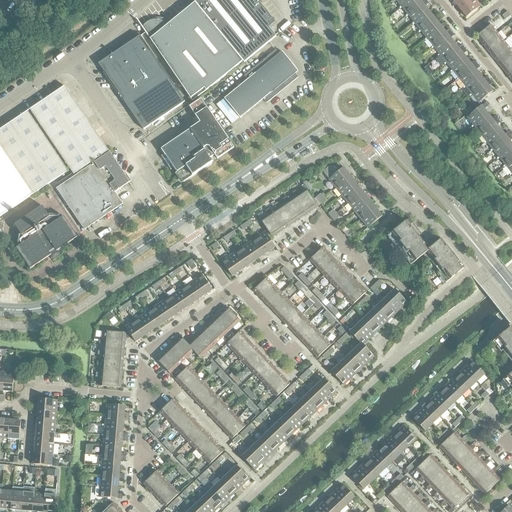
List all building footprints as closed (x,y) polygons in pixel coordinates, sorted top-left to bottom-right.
[(275,22),(257,0),(192,0),(195,2),(243,61),(244,63),(276,36),(269,28),(275,22)] [(419,0),(410,0),(402,7),(408,15),(426,0),(425,0),(420,0),(419,0)] [(429,4),(426,0),(408,15),(415,23),(429,11),(425,7),(429,4)] [(471,0),(455,0),(453,1),(460,9),(471,0)] [(475,0),(471,0),(460,9),(466,18),(481,6),(475,0)] [(243,61),(195,2),(167,25),(166,24),(164,22),(162,21),(160,21),(158,20),(155,20),(153,20),(151,21),(149,22),(147,23),(146,24),(144,26),(143,28),(138,21),(192,102),(213,85),(243,61)] [(429,11),(415,23),(421,31),(439,16),(436,13),(433,16),(429,11)] [(442,20),(439,16),(421,31),(427,39),(442,27),(438,23),(442,20)] [(483,45),(498,33),(491,25),(476,37),(483,45)] [(442,27),(427,39),(434,47),(452,32),(449,29),(445,32),(442,27)] [(454,36),(452,32),(434,47),(440,55),(454,43),(451,39),(454,36)] [(504,41),(498,33),(483,45),(490,53),(504,41)] [(185,102),(140,36),(99,64),(144,130),(185,102)] [(510,49),(504,41),(490,53),(496,61),(510,49)] [(454,43),(440,55),(446,63),(465,48),(462,45),(458,48),(454,43)] [(467,52),(465,48),(446,63),(453,71),(467,59),(463,55),(467,52)] [(511,51),(510,49),(496,61),(502,69),(511,61),(511,51)] [(279,54),(276,50),(244,76),(247,80),(224,99),(240,118),(263,99),(266,103),(298,77),(295,73),(298,71),(282,52),(279,54)] [(467,59),(453,71),(459,79),(477,64),(475,61),(471,64),(467,59)] [(511,74),(511,61),(502,69),(509,77),(511,74)] [(480,68),(477,64),(459,79),(466,87),(480,75),(476,71),(480,68)] [(484,80),(480,75),(466,87),(472,95),(490,80),(487,77),(484,80)] [(490,80),(472,95),(479,103),(493,91),(489,86),(493,83),(490,80)] [(74,175),(83,168),(108,151),(65,86),(30,110),(74,175)] [(190,129),(210,159),(215,155),(217,159),(234,148),(201,99),(189,107),(200,123),(191,129),(190,129)] [(474,126),(488,114),(484,110),(488,107),(485,103),(482,106),(481,106),(467,118),(474,126)] [(0,130),(0,146),(33,195),(68,171),(27,112),(0,130)] [(492,119),(488,114),(474,126),(480,134),(498,119),(496,116),(492,119)] [(501,123),(498,119),(480,134),(486,142),(501,130),(497,126),(501,123)] [(210,159),(190,129),(161,149),(164,154),(161,156),(170,168),(171,170),(174,168),(183,182),(212,163),(210,159)] [(505,135),(501,130),(486,142),(493,150),(511,135),(508,132),(505,135)] [(511,139),(511,136),(511,135),(493,150),(499,158),(511,147),(511,144),(510,142),(511,139)] [(0,216),(33,195),(0,146),(0,216)] [(511,147),(499,158),(505,166),(511,160),(511,147)] [(124,175),(120,168),(109,153),(56,189),(84,230),(123,204),(115,193),(131,182),(126,174),(124,175)] [(335,188),(350,176),(343,168),(337,173),(331,165),(323,172),(335,188)] [(350,176),(335,188),(342,196),(356,184),(350,176)] [(304,191),(298,195),(297,196),(308,213),(318,207),(317,206),(306,189),(307,189),(306,187),(304,184),(301,187),(304,191)] [(363,192),(356,184),(342,196),(348,204),(363,192)] [(295,197),(289,201),(288,202),(299,219),(308,213),(297,196),(298,195),(295,191),(292,193),(295,197)] [(369,200),(363,192),(348,204),(355,212),(369,200)] [(286,203),(280,207),(279,208),(291,225),(299,219),(288,202),(289,201),(286,197),(283,199),(286,203)] [(375,208),(369,200),(355,212),(361,220),(375,208)] [(277,209),(271,213),(270,214),(282,231),(291,225),(279,208),(280,207),(278,203),(275,205),(277,209)] [(58,251),(78,237),(64,217),(62,218),(60,216),(50,214),(48,215),(42,207),(15,225),(21,234),(19,235),(17,245),(18,247),(16,248),(30,269),(50,256),(53,261),(61,256),(58,251)] [(382,216),(375,208),(361,220),(368,228),(382,216)] [(270,214),(271,213),(269,209),(266,211),(268,215),(260,220),(272,238),(282,231),(270,214)] [(407,257),(424,243),(410,225),(413,223),(410,219),(388,236),(396,246),(398,245),(407,257)] [(265,232),(256,238),(266,254),(275,247),(265,232)] [(424,243),(407,257),(405,258),(411,265),(423,255),(428,261),(430,260),(439,272),(437,273),(446,283),(464,268),(438,235),(428,242),(432,247),(429,249),(424,243)] [(266,254),(256,238),(248,244),(258,259),(266,254)] [(248,244),(239,250),(250,265),(258,259),(248,244)] [(317,268),(331,255),(323,247),(310,260),(317,268)] [(239,250),(231,255),(241,271),(250,265),(239,250)] [(241,271),(231,255),(222,261),(232,277),(241,271)] [(338,263),(331,255),(317,268),(324,275),(338,263)] [(338,263),(324,275),(331,283),(345,270),(338,263)] [(285,275),(288,271),(284,267),(280,270),(285,275)] [(345,270),(331,283),(338,290),(352,277),(345,270)] [(293,276),(288,271),(285,275),(290,280),(293,276)] [(301,273),(298,277),(302,281),(306,278),(301,273)] [(193,281),(203,296),(212,290),(202,275),(193,281)] [(307,279),(306,278),(302,281),(307,286),(313,280),(310,277),(307,279)] [(352,277),(338,290),(345,297),(359,285),(352,277)] [(261,298),(274,285),(267,278),(254,290),(261,298)] [(203,296),(193,281),(185,287),(195,302),(203,296)] [(302,286),(298,281),(294,285),(299,289),(302,286)] [(274,285),(261,298),(268,306),(282,293),(274,285)] [(366,293),(359,285),(345,297),(353,305),(366,293)] [(307,290),(302,286),(299,289),(303,294),(307,290)] [(185,287),(176,292),(187,308),(195,302),(185,287)] [(387,297),(400,310),(407,303),(395,289),(387,297)] [(187,308),(176,292),(168,298),(178,313),(187,308)] [(324,297),(319,292),(315,296),(320,301),(324,297)] [(289,300),(282,293),(268,306),(275,313),(289,300)] [(316,300),(312,295),(308,299),(312,304),(316,300)] [(400,310),(387,297),(380,304),(392,317),(400,310)] [(178,313),(168,298),(159,304),(170,319),(178,313)] [(312,304),(308,299),(304,302),(309,307),(312,304)] [(296,308),(289,300),(275,313),(282,320),(296,308)] [(321,306),(316,300),(312,304),(318,309),(321,306)] [(334,307),(329,302),(325,306),(330,311),(334,307)] [(170,319),(159,304),(151,309),(161,325),(170,319)] [(380,304),(372,311),(385,324),(392,317),(380,304)] [(219,315),(232,329),(240,321),(227,307),(219,315)] [(338,312),(334,307),(330,311),(335,316),(338,312)] [(303,315),(296,308),(282,320),(289,328),(303,315)] [(161,325),(151,309),(142,315),(153,330),(161,325)] [(331,315),(326,311),(322,314),(327,319),(331,315)] [(372,311),(365,318),(378,331),(385,324),(372,311)] [(105,316),(108,320),(114,316),(110,312),(105,316)] [(153,330),(142,315),(134,321),(144,336),(153,330)] [(232,329),(219,315),(211,323),(224,336),(232,329)] [(310,322),(303,315),(289,328),(296,335),(310,322)] [(336,320),(331,315),(327,319),(332,324),(336,320)] [(378,331),(365,318),(357,325),(370,338),(378,331)] [(144,336),(134,321),(125,327),(128,331),(133,339),(135,342),(144,336)] [(317,330),(310,322),(296,335),(303,343),(317,330)] [(224,336),(211,323),(204,330),(216,343),(224,336)] [(370,338),(357,325),(350,332),(361,344),(361,343),(363,345),(370,338)] [(345,331),(340,326),(337,329),(342,335),(345,331)] [(511,327),(493,342),(501,352),(503,351),(511,362),(510,364),(511,366),(511,327)] [(216,343),(204,330),(196,338),(208,351),(216,343)] [(317,330),(303,343),(310,350),(324,337),(317,330)] [(105,331),(104,341),(104,343),(125,345),(125,338),(127,338),(133,339),(128,331),(126,333),(105,331)] [(234,352),(247,339),(240,332),(227,344),(234,352)] [(181,337),(173,345),(186,359),(193,351),(194,351),(188,345),(181,337)] [(331,345),(324,337),(310,350),(318,358),(331,345)] [(196,338),(188,345),(194,351),(193,351),(200,359),(208,351),(196,338)] [(254,347),(247,339),(234,352),(241,359),(254,347)] [(104,343),(104,341),(99,340),(99,344),(104,345),(103,352),(103,353),(124,355),(125,345),(104,343)] [(361,343),(361,344),(354,351),(366,364),(374,356),(363,345),(361,343)] [(186,359),(173,345),(165,353),(178,366),(186,359)] [(254,347),(241,359),(248,367),(261,354),(254,347)] [(103,353),(103,352),(98,351),(98,355),(103,355),(102,362),(102,364),(123,366),(124,355),(103,353)] [(354,351),(346,358),(359,371),(366,364),(354,351)] [(178,366),(165,353),(157,360),(170,374),(178,366)] [(268,362),(261,354),(248,367),(255,374),(268,362)] [(218,357),(214,361),(219,366),(223,362),(218,357)] [(359,371),(346,358),(339,365),(352,378),(359,371)] [(472,361),(464,369),(477,382),(485,375),(472,361)] [(102,364),(102,362),(97,362),(97,366),(102,366),(101,373),(101,375),(122,377),(123,366),(102,364)] [(212,362),(209,366),(214,371),(217,368),(212,362)] [(227,367),(223,362),(219,366),(224,371),(227,367)] [(275,369),(268,362),(255,374),(262,382),(275,369)] [(352,378),(339,365),(331,372),(344,385),(352,378)] [(214,371),(209,366),(205,369),(210,374),(214,371)] [(182,387),(196,374),(188,367),(175,379),(182,387)] [(275,369),(262,382),(269,389),(282,376),(275,369)] [(477,382),(464,369),(457,376),(470,389),(477,382)] [(220,378),(224,375),(219,370),(215,373),(220,378)] [(233,380),(237,377),(232,372),(228,375),(233,380)] [(511,372),(503,380),(508,387),(510,386),(511,387),(511,372)] [(14,374),(3,373),(1,391),(13,392),(14,374)] [(101,375),(101,373),(96,373),(96,376),(101,377),(100,386),(121,388),(122,377),(101,375)] [(189,394),(203,382),(196,374),(182,387),(189,394)] [(224,375),(220,378),(225,383),(229,380),(224,375)] [(282,376),(269,389),(276,397),(290,384),(282,376)] [(470,389),(457,376),(449,383),(462,396),(470,389)] [(242,382),(237,377),(233,380),(238,385),(242,382)] [(324,379),(316,386),(329,400),(337,392),(324,379)] [(196,402),(210,389),(203,382),(189,394),(196,402)] [(462,396),(449,383),(442,390),(455,403),(462,396)] [(481,386),(486,391),(488,394),(489,395),(492,392),(484,383),(481,386)] [(238,390),(233,385),(230,388),(234,393),(238,390)] [(316,386),(309,393),(321,407),(329,400),(316,386)] [(247,395),(251,392),(246,387),(242,390),(247,395)] [(217,396),(210,389),(196,402),(203,409),(217,396)] [(243,395),(238,390),(234,393),(239,398),(243,395)] [(455,403),(442,390),(435,397),(447,410),(455,403)] [(256,397),(251,392),(247,395),(252,400),(256,397)] [(309,393),(301,400),(314,414),(321,407),(309,393)] [(217,396),(203,409),(210,417),(224,404),(217,396)] [(447,410),(435,397),(427,404),(440,417),(447,410)] [(35,410),(57,412),(58,401),(39,399),(38,407),(35,406),(35,410)] [(167,420),(181,407),(173,399),(160,412),(167,420)] [(248,408),(252,404),(248,399),(244,403),(248,408)] [(314,414),(301,400),(294,407),(307,421),(314,414)] [(262,411),(265,407),(260,402),(257,405),(262,411)] [(224,404),(210,417),(218,424),(231,411),(224,404)] [(252,404),(248,408),(253,413),(257,409),(252,404)] [(440,417),(427,404),(420,411),(433,424),(440,417)] [(107,405),(106,415),(129,417),(129,413),(125,413),(125,406),(115,405),(107,405)] [(188,414),(181,407),(167,420),(174,427),(188,414)] [(307,421),(294,407),(286,414),(299,428),(307,421)] [(57,412),(35,410),(35,414),(38,414),(37,421),(56,423),(57,412)] [(231,411),(218,424),(225,431),(238,419),(231,411)] [(433,424),(420,411),(412,418),(425,431),(433,424)] [(195,422),(188,414),(174,427),(181,434),(195,422)] [(286,414),(279,421),(292,435),(299,428),(286,414)] [(129,417),(106,415),(105,426),(123,427),(124,421),(129,422),(129,417)] [(10,420),(0,419),(0,438),(8,439),(10,420)] [(238,419),(225,431),(232,439),(245,426),(238,419)] [(10,420),(8,439),(19,440),(21,421),(20,421),(10,420)] [(34,428),(33,432),(55,433),(56,423),(37,421),(37,428),(34,428)] [(279,421),(272,428),(284,442),(292,435),(279,421)] [(202,429),(195,422),(181,434),(188,442),(202,429)] [(94,424),(87,424),(86,434),(94,434),(94,424)] [(123,427),(105,426),(104,436),(127,438),(128,434),(123,433),(123,427)] [(403,426),(396,434),(408,447),(416,440),(415,439),(408,431),(403,426)] [(272,428),(264,435),(277,449),(284,442),(272,428)] [(209,436),(202,429),(188,442),(195,449),(209,436)] [(417,437),(409,429),(408,431),(415,439),(417,437)] [(160,435),(156,430),(152,433),(157,438),(160,435)] [(55,433),(33,432),(33,435),(36,435),(35,443),(54,444),(55,433)] [(463,441),(464,442),(467,439),(465,436),(461,439),(455,432),(440,447),(447,455),(463,441)] [(408,447),(396,434),(388,441),(401,454),(408,447)] [(277,449),(264,435),(257,442),(270,456),(277,449)] [(127,438),(104,436),(103,446),(122,447),(122,441),(127,442),(127,438)] [(209,436),(195,449),(202,457),(216,444),(209,436)] [(167,448),(170,444),(165,440),(162,443),(167,448)] [(388,441),(381,448),(394,461),(401,454),(388,441)] [(469,447),(464,442),(463,441),(447,455),(455,463),(470,449),(471,450),(475,446),(472,444),(469,447)] [(270,456),(257,442),(250,449),(262,463),(270,456)] [(32,449),(31,453),(53,455),(54,444),(35,443),(35,450),(32,449)] [(170,444),(167,448),(171,453),(175,449),(170,444)] [(223,452),(216,444),(202,457),(210,464),(223,452)] [(122,447),(103,446),(102,456),(126,458),(126,454),(121,453),(122,447)] [(381,448),(373,455),(386,468),(394,461),(381,448)] [(262,463),(250,449),(242,457),(254,470),(262,463)] [(470,449),(455,463),(462,471),(477,456),(479,458),(482,454),(480,452),(476,455),(471,450),(470,449)] [(53,455),(31,453),(31,457),(34,457),(33,465),(52,466),(53,455)] [(180,463),(184,459),(179,454),(176,458),(180,463)] [(373,455),(366,462),(379,475),(386,468),(373,455)] [(423,478),(439,463),(431,455),(416,470),(422,477),(419,480),(421,483),(425,479),(423,478)] [(126,458),(102,456),(101,466),(120,468),(120,462),(125,462),(126,458)] [(477,456),(462,471),(470,479),(485,464),(486,465),(490,462),(487,459),(484,463),(479,458),(477,456)] [(171,457),(167,460),(172,465),(176,462),(171,457)] [(189,464),(184,459),(180,463),(185,468),(189,464)] [(379,475),(366,462),(359,469),(371,482),(379,475)] [(446,471),(439,463),(423,478),(425,479),(430,484),(426,488),(429,490),(432,487),(431,486),(446,471)] [(413,467),(410,464),(405,468),(409,472),(413,467)] [(491,471),(486,465),(485,464),(470,479),(477,486),(492,472),(494,473),(497,470),(495,467),(491,471)] [(120,468),(101,466),(101,476),(124,478),(124,474),(119,474),(120,468)] [(237,466),(229,473),(241,487),(249,479),(237,466)] [(182,475),(186,472),(181,467),(177,470),(182,475)] [(194,469),(190,473),(195,478),(199,474),(198,473),(199,472),(196,469),(195,470),(194,469)] [(371,482),(359,469),(351,476),(364,490),(371,482)] [(151,491),(164,479),(157,471),(144,484),(151,491)] [(454,479),(446,471),(431,486),(432,487),(437,492),(433,496),(436,498),(440,495),(438,494),(454,479)] [(186,472),(182,475),(187,480),(190,477),(186,472)] [(492,472),(477,486),(485,495),(500,480),(501,481),(505,478),(502,475),(498,478),(494,473),(492,472)] [(229,473),(221,480),(234,494),(241,487),(229,473)] [(124,478),(101,476),(100,486),(118,488),(119,482),(124,483),(124,478)] [(171,486),(164,479),(151,491),(158,499),(171,486)] [(461,487),(454,479),(438,494),(440,495),(445,500),(441,503),(443,506),(447,503),(446,501),(461,487)] [(221,480),(214,487),(227,501),(234,494),(221,480)] [(410,490),(412,492),(415,488),(413,486),(409,489),(403,482),(387,497),(395,505),(410,490)] [(335,492),(347,505),(355,498),(342,484),(335,492)] [(118,488),(100,486),(99,497),(117,499),(117,498),(122,499),(122,495),(118,494),(118,488)] [(179,494),(171,486),(158,499),(165,507),(179,494)] [(13,491),(11,510),(18,511),(21,511),(24,488),(13,487),(13,491)] [(33,511),(34,493),(35,488),(24,487),(24,488),(21,511),(25,511),(33,511)] [(214,487),(207,494),(219,508),(227,501),(214,487)] [(469,495),(461,487),(446,501),(447,503),(452,508),(448,511),(449,511),(452,511),(455,510),(454,509),(469,495)] [(45,489),(45,494),(43,511),(54,511),(57,490),(45,489)] [(13,491),(2,490),(0,511),(2,511),(3,511),(4,509),(11,510),(13,491)] [(410,490),(395,505),(401,511),(403,511),(418,498),(419,499),(423,496),(420,493),(417,497),(412,492),(410,490)] [(340,511),(347,505),(335,492),(327,499),(339,511),(340,511)] [(34,493),(33,511),(35,511),(43,511),(45,494),(34,493)] [(207,494),(199,501),(209,511),(214,511),(219,508),(207,494)] [(424,505),(419,499),(418,498),(403,511),(418,511),(425,506),(426,507),(430,504),(428,501),(424,505)] [(339,511),(327,499),(320,506),(325,511),(339,511)] [(209,511),(199,501),(192,508),(195,511),(209,511)] [(119,511),(121,511),(113,503),(103,511),(119,511)]
